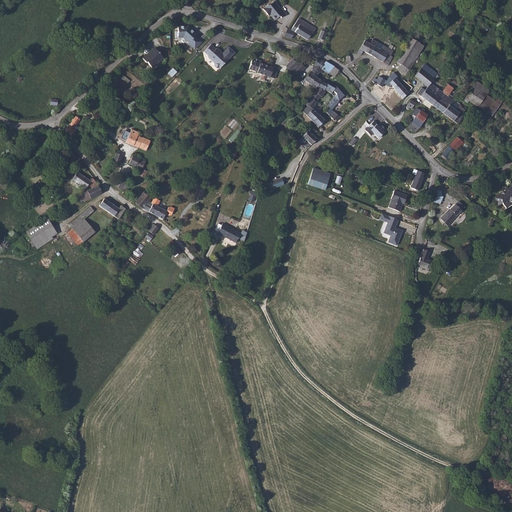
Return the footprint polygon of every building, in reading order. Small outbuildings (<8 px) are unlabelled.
[(269,13),(270,15),(275,20),(280,16),(281,18),(286,14),(280,8),(274,1),(268,6),(268,5),(263,9),(268,15),(269,13)] [(316,29),(299,18),(291,30),(295,32),(308,40),(312,33),(313,34),(316,29)] [(194,32),(190,28),(189,29),(188,28),(188,26),(178,26),(178,31),(175,31),(175,38),(183,37),(189,43),(195,49),(202,42),(196,36),(194,34),(194,32)] [(284,36),(291,39),(292,37),(295,32),(291,30),(288,29),(284,36)] [(370,44),(364,41),(357,53),(361,55),(363,51),(375,58),(380,50),(381,50),(383,45),(377,42),(373,39),(370,44)] [(406,75),(423,47),(410,39),(396,62),(400,65),(397,70),(406,75)] [(218,51),(219,50),(217,48),(216,49),(211,44),(204,52),(209,56),(208,58),(214,63),(213,65),(218,70),(220,68),(234,53),(229,47),(223,54),(221,52),(220,53),(218,51)] [(388,48),(383,45),(381,50),(380,50),(375,58),(388,65),(392,57),(390,56),(393,51),(391,50),(393,46),(390,44),(388,48)] [(163,58),(155,48),(149,53),(149,54),(148,55),(146,55),(143,58),(146,63),(148,63),(152,68),(163,58)] [(252,61),(249,69),(257,72),(257,73),(275,79),(276,76),(271,74),(273,68),(260,63),(261,61),(256,59),(255,62),(252,61)] [(324,63),(318,59),(314,65),(315,65),(314,66),(312,66),(312,70),(310,73),(309,72),(304,80),(316,89),(317,87),(321,81),(316,77),(319,72),(321,73),(322,70),(328,73),(333,66),(325,61),(324,63)] [(286,67),(291,71),(292,70),(296,66),(299,63),(296,60),(295,62),(293,60),(286,67)] [(299,63),(296,66),(300,71),(296,74),(297,75),(304,68),(299,63)] [(424,64),(420,69),(426,73),(430,68),(424,64)] [(339,70),(333,66),(328,73),(335,77),(339,71),(339,70)] [(420,69),(414,76),(427,87),(425,90),(421,88),(417,94),(432,105),(443,92),(431,83),(433,80),(433,79),(437,74),(430,68),(426,73),(420,69)] [(372,81),(382,87),(385,80),(379,76),(377,80),(374,78),(372,81)] [(394,88),(402,99),(408,93),(395,78),(390,83),(394,88)] [(321,81),(317,87),(318,87),(323,91),(324,90),(324,89),(327,84),(321,81)] [(472,87),(470,91),(465,98),(492,116),(503,100),(498,96),(494,101),(485,95),(491,89),(477,81),(472,87)] [(471,87),(473,85),(469,82),(468,85),(465,83),(463,87),(470,91),(472,87),(471,87)] [(327,84),(324,89),(331,94),(334,90),(335,89),(327,84)] [(441,109),(444,111),(452,101),(450,99),(449,100),(446,97),(453,88),(448,84),(443,92),(432,105),(440,111),(441,109)] [(337,94),(334,97),(338,101),(344,95),(336,86),(335,89),(334,90),(337,94)] [(306,105),(308,106),(313,109),(320,96),(321,97),(325,91),(324,90),(323,91),(318,87),(306,105)] [(332,110),(339,101),(338,101),(334,97),(327,106),(331,109),(332,110)] [(416,103),(411,100),(407,106),(406,107),(406,108),(407,109),(408,109),(408,110),(409,109),(410,109),(410,108),(411,109),(416,103)] [(444,111),(443,113),(457,124),(463,116),(461,115),(465,110),(459,105),(456,103),(452,101),(444,111)] [(302,111),(313,122),(319,115),(313,109),(308,106),(302,111)] [(417,108),(412,114),(413,115),(423,122),(426,117),(424,115),(425,113),(417,108)] [(335,124),(340,117),(342,115),(339,112),(337,115),(333,111),(330,115),(330,116),(333,120),(332,121),(335,124)] [(319,115),(313,122),(318,127),(325,121),(319,115)] [(408,128),(415,133),(419,128),(423,122),(413,115),(411,118),(414,119),(408,128)] [(79,119),(76,116),(70,125),(65,130),(71,135),(75,131),(73,129),(80,120),(80,119),(79,119)] [(374,121),(365,130),(371,136),(373,133),(378,138),(386,130),(380,124),(378,126),(376,125),(377,124),(374,121)] [(143,142),(145,139),(138,136),(139,133),(132,129),(130,133),(124,130),(120,138),(126,141),(126,142),(138,148),(146,151),(150,141),(147,139),(147,140),(145,143),(143,142)] [(303,138),(312,145),(317,140),(308,131),(303,138)] [(440,155),(446,160),(464,142),(458,136),(440,155)] [(353,137),(349,143),(353,146),(357,140),(353,137)] [(116,153),(112,163),(119,166),(122,155),(116,153)] [(45,167),(47,165),(43,160),(43,159),(40,156),(35,161),(42,169),(45,167),(48,170),(45,167)] [(143,173),(141,176),(144,178),(147,171),(142,169),(145,162),(133,156),(129,164),(141,170),(141,172),(143,173)] [(314,166),(310,180),(325,186),(330,171),(314,166)] [(425,174),(417,171),(410,187),(419,191),(425,178),(424,177),(425,174)] [(91,187),(98,184),(92,178),(90,181),(77,172),(72,180),(86,189),(88,186),(91,187)] [(121,173),(118,179),(125,182),(127,176),(121,173)] [(40,186),(41,185),(37,182),(40,178),(35,174),(31,179),(40,186)] [(271,182),(274,188),(284,184),(281,177),(271,182)] [(118,179),(115,187),(127,191),(129,184),(125,182),(118,179)] [(324,192),(325,186),(310,180),(307,187),(324,192)] [(98,186),(78,195),(81,202),(84,200),(84,202),(102,193),(98,186)] [(511,186),(507,189),(506,187),(503,189),(505,192),(501,195),(500,193),(494,198),(498,203),(501,201),(502,202),(506,209),(511,204),(511,202),(511,201),(511,186)] [(433,202),(440,205),(443,197),(442,197),(442,190),(441,190),(441,188),(441,187),(440,187),(439,187),(438,187),(437,188),(437,189),(437,191),(437,196),(436,196),(433,202)] [(407,196),(394,191),(391,199),(388,207),(399,212),(402,205),(401,205),(402,203),(404,204),(407,196)] [(140,197),(147,202),(142,208),(163,219),(165,214),(169,216),(171,215),(174,209),(171,207),(168,208),(167,211),(157,206),(160,201),(154,198),(151,203),(149,200),(150,198),(143,192),(140,197)] [(142,208),(147,202),(140,197),(135,203),(142,208)] [(99,206),(118,219),(125,209),(121,205),(119,209),(104,198),(99,206)] [(459,202),(455,205),(461,210),(464,207),(459,202)] [(455,205),(455,204),(441,219),(447,226),(461,211),(461,210),(455,205)] [(81,215),(84,219),(94,211),(90,207),(81,215)] [(389,216),(382,214),(380,220),(386,222),(389,216)] [(84,219),(81,215),(69,225),(72,229),(67,233),(78,246),(95,232),(84,219)] [(384,231),(386,234),(390,235),(388,242),(396,246),(401,235),(398,230),(395,228),(398,220),(389,216),(386,222),(388,223),(384,231)] [(26,232),(35,246),(56,232),(47,218),(26,232)] [(158,228),(154,224),(149,230),(153,235),(158,228)] [(240,233),(222,224),(217,233),(236,243),(238,238),(244,241),(247,233),(242,230),(240,233)] [(146,231),(143,235),(146,236),(145,237),(150,241),(153,237),(146,231)] [(181,252),(172,240),(166,245),(175,257),(181,252)] [(429,252),(423,249),(418,264),(429,269),(432,261),(427,259),(429,252)]
